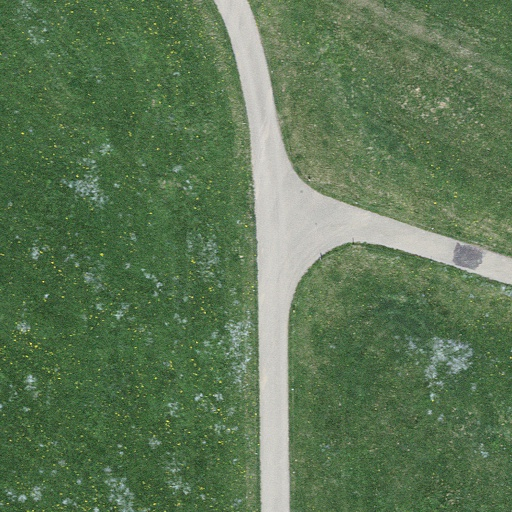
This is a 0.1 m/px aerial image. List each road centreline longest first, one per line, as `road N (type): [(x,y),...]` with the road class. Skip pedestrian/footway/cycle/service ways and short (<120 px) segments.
road 1 (track): [(228,0),(249,44),(266,143),(272,511)]
road 2 (track): [(511,271),(270,192)]
